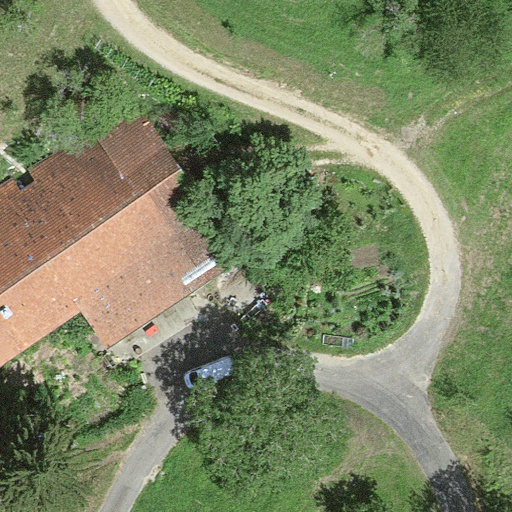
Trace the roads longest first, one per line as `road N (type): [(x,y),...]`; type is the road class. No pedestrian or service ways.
road 1 (track): [(386,395),(437,272),(434,237),(416,202),(390,172),(268,101),(177,64),(124,29),(104,0)]
road 2 (track): [(455,511),(433,456),(386,395),(300,362),(224,372),(166,417),(126,471),(108,511)]
road 3 (track): [(390,172),(437,110),(511,77)]
